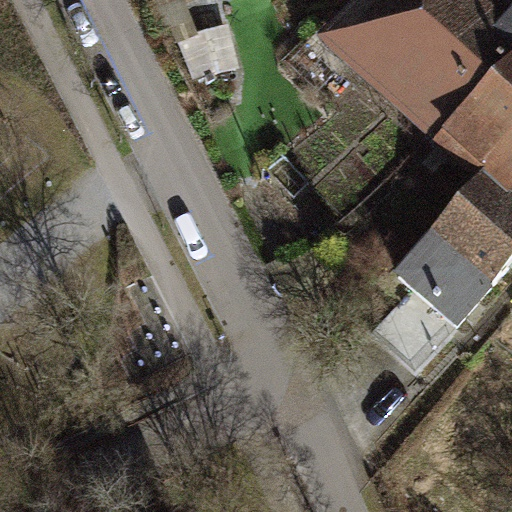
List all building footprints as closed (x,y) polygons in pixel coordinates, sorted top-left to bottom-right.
[(186,0),(146,0),(145,0),(157,34),(194,20),(186,0)] [(469,37),(427,0),(366,0),(316,55),(391,122),(469,37)] [(427,0),(469,37),(391,122),(432,160),(511,72),(511,15),(495,0),(427,0)] [(500,221),(511,207),(511,72),(432,160),(469,194),(500,221)] [(511,277),(511,232),(500,221),(469,194),(380,292),(402,312),(367,351),(409,390),(511,277)]
